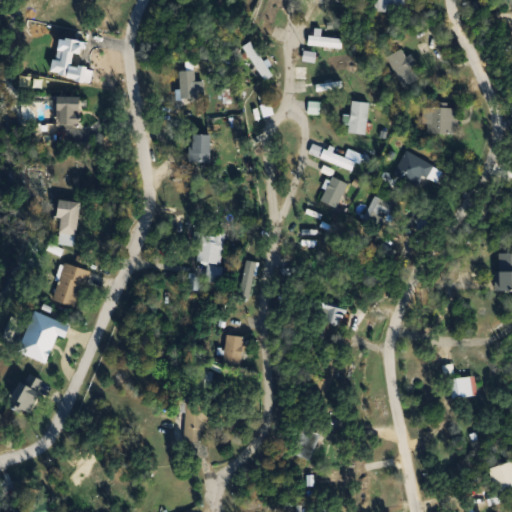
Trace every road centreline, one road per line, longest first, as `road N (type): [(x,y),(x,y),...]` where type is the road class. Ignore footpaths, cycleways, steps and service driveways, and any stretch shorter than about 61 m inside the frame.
road 1 (residential): [(0,466),(38,451),(65,416),(142,236),(149,195),(130,48),(144,0),(459,30),(486,88),(494,157),(410,293),(394,344),(415,511)]
road 2 (residential): [(216,511),(216,473),(241,460),(271,409),(267,272),(277,225),(269,156),(285,111),(292,31)]
